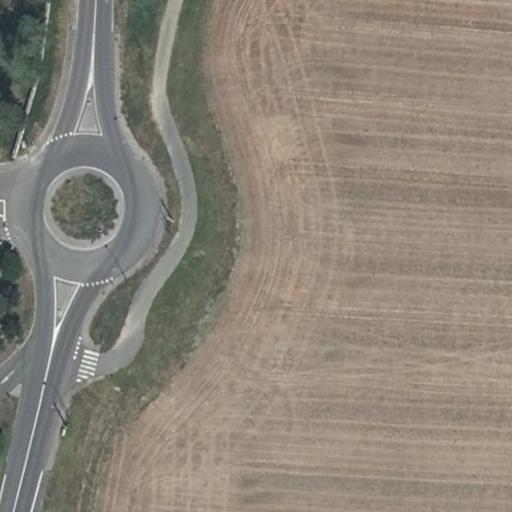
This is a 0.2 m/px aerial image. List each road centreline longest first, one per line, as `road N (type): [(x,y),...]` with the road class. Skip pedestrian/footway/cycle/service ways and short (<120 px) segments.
road 1 (track): [(175,0),(158,72),(189,200),(180,245),(144,291),(117,355),(50,366)]
road 2 (secondary): [(78,266),(13,511)]
road 3 (secondary): [(89,154),(40,172),(26,204),(34,239),(78,266)]
road 4 (secondary): [(78,266),(128,242),(138,206),(122,171),(89,154)]
road 5 (secondary): [(97,0),(89,154)]
